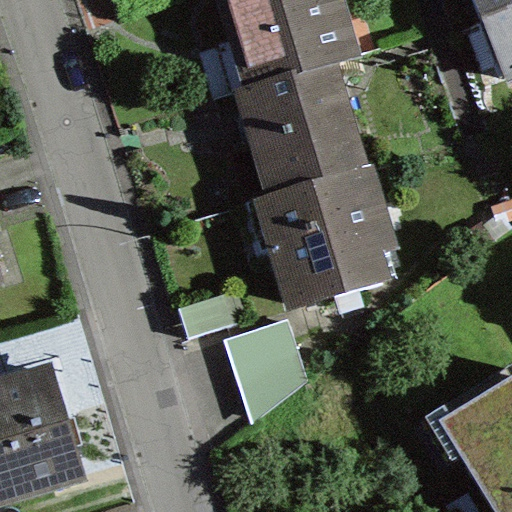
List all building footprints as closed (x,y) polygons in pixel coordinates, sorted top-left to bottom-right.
[(222,0),(251,89),(319,68),(352,57),(341,22),(325,27),(316,0),(222,0)] [(511,0),(473,0),(506,79),(511,76),(511,0)] [(319,68),(251,89),(241,91),(273,197),(351,173),(319,68)] [(262,200),(295,306),(333,294),(335,299),(383,285),(359,211),(374,206),(362,169),(351,173),(273,197),(262,200)] [(234,325),(224,296),(179,311),(189,340),(234,325)] [(241,373),(297,353),(287,323),(231,342),(241,373)] [(258,421),(306,381),(297,353),(241,373),(258,421)] [(511,511),(511,369),(511,368),(440,412),(467,455),(460,459),(493,511),(511,511)] [(0,499),(81,476),(49,372),(0,386),(0,499)]
